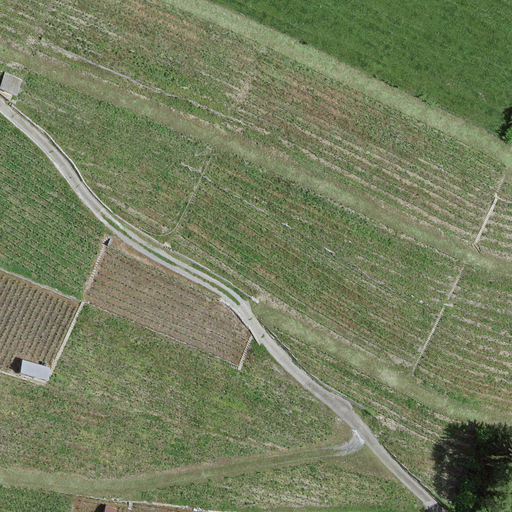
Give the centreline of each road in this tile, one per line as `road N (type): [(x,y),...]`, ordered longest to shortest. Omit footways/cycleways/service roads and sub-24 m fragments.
road 1 (track): [(0,102),(64,163),(105,219),(145,249),(222,286),(443,511)]
road 2 (track): [(0,50),(466,256),(511,268)]
road 3 (track): [(511,162),(179,0)]
